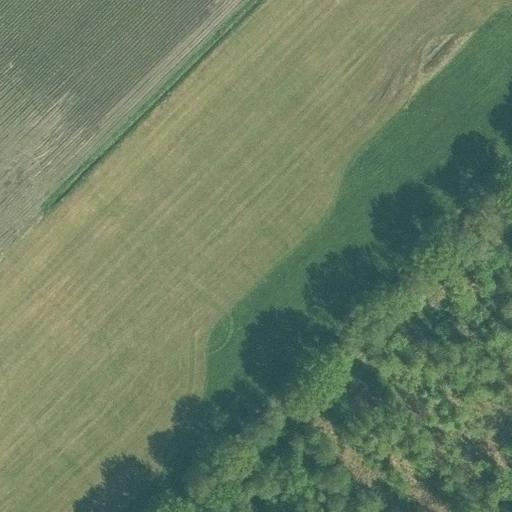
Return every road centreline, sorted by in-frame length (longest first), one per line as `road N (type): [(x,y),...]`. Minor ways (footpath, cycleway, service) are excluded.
road 1 (track): [(511,204),(301,409)]
road 2 (track): [(197,511),(301,409)]
